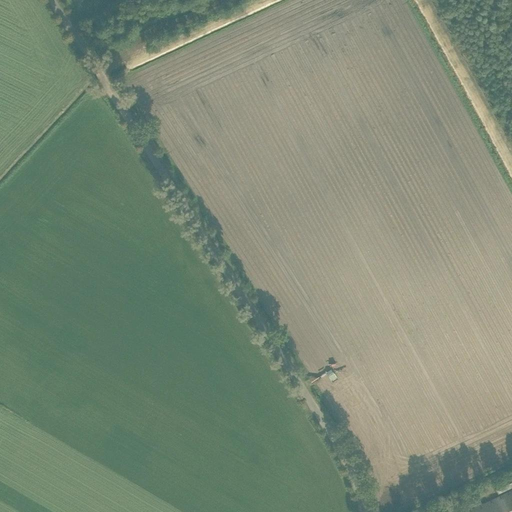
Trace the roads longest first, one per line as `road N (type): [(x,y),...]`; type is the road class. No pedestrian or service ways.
road 1 (unclassified): [(362,511),(343,454),(51,0)]
road 2 (track): [(97,71),(147,34),(224,0)]
